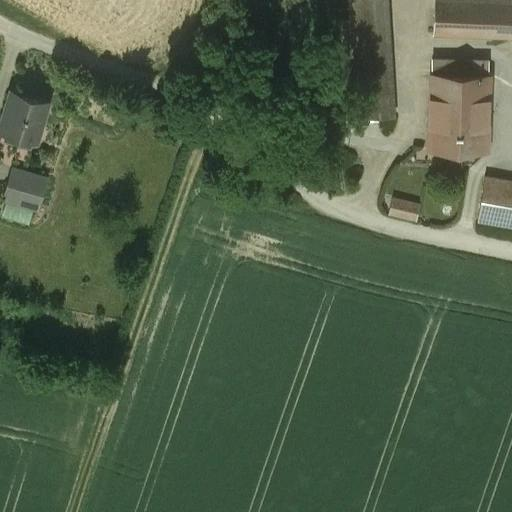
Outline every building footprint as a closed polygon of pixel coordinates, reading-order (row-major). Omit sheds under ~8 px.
[(386,0),(350,0),(353,40),(357,119),(393,117),(386,0)] [(511,0),(433,0),(432,33),(511,37),(511,0)] [(488,61),(431,60),(431,75),(488,76),(488,61)] [(431,75),(430,75),(428,149),(486,151),(488,76),(431,75)] [(49,104),(10,93),(0,130),(0,135),(38,145),(49,104)] [(0,207),(0,214),(33,224),(47,175),(12,165),(0,207)] [(511,182),(484,177),(477,220),(511,226),(511,182)] [(419,204),(392,197),(388,213),(415,220),(419,204)]
